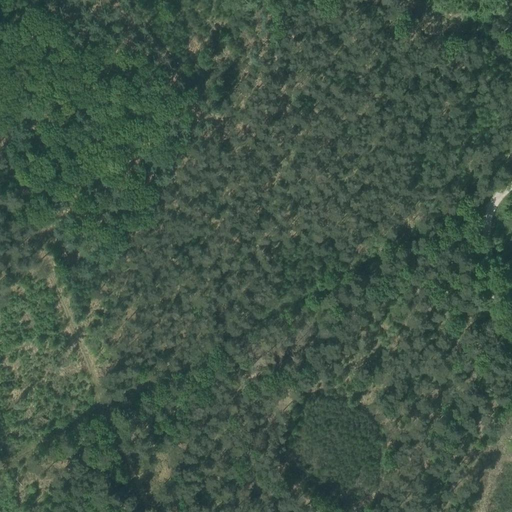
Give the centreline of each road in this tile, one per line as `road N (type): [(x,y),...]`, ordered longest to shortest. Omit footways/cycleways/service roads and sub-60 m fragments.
road 1 (track): [(141,511),(0,135)]
road 2 (unclassified): [(511,334),(486,266),(488,212),(511,188)]
